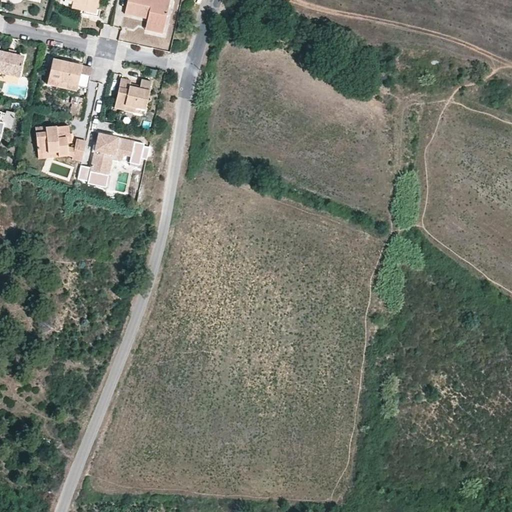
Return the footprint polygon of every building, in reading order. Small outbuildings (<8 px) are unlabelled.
[(94,3),(97,3),(97,0),(64,0),(63,4),(71,6),(72,0),(85,3),(85,6),(92,8),(94,3)] [(96,8),(97,3),(94,3),(92,8),(85,6),(85,3),(72,0),(71,6),(83,9),(95,12),(96,8)] [(152,20),(150,31),(161,33),(167,0),(127,0),(125,14),(147,19),(152,20)] [(99,9),(96,8),(95,12),(83,9),(83,13),(87,14),(98,16),(99,9)] [(0,73),(17,77),(22,58),(14,56),(6,54),(0,52),(0,73)] [(440,62),(427,59),(425,71),(438,73),(440,62)] [(88,89),(90,80),(80,77),(82,66),(83,64),(77,63),(72,61),(71,65),(53,60),(47,84),(58,87),(59,83),(78,87),(88,89)] [(90,80),(92,68),(82,66),(80,77),(90,80)] [(126,105),(135,107),(144,109),(151,81),(142,79),(142,82),(135,80),(131,79),(132,75),(122,73),(114,110),(124,112),(126,105)] [(77,91),(78,87),(59,83),(58,87),(77,91)] [(73,104),(70,115),(81,118),(86,99),(78,97),(76,105),(73,104)] [(133,114),(135,107),(126,105),(124,112),(133,114)] [(0,127),(0,125),(12,127),(15,110),(4,108),(4,110),(0,109),(0,127)] [(82,160),(87,141),(77,139),(75,148),(68,146),(67,142),(66,134),(70,133),(69,124),(47,126),(47,131),(36,132),(39,153),(58,151),(59,156),(68,155),(73,156),(73,158),(82,160)] [(102,135),(97,134),(89,172),(102,175),(106,154),(122,158),(123,154),(123,151),(131,152),(133,142),(111,137),(110,140),(105,139),(106,136),(102,135)] [(122,158),(106,154),(102,175),(107,176),(110,161),(121,163),(122,158)]
